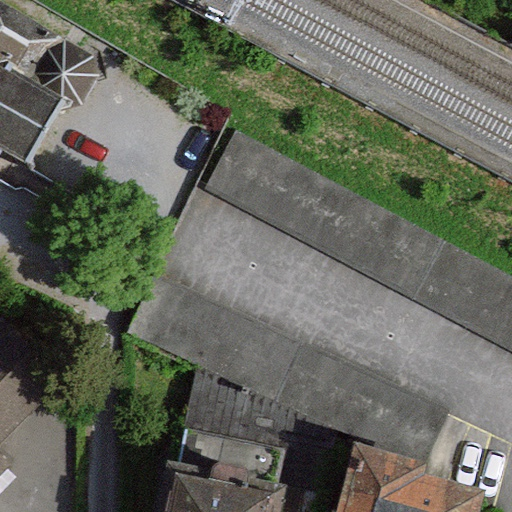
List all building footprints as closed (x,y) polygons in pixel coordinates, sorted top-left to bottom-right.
[(0,151),(1,150),(22,162),(55,104),(73,114),(80,102),(94,78),(103,61),(89,53),(0,2),(0,151)] [(511,280),(237,135),(208,190),(511,350),(511,280)] [(125,334),(194,366),(329,428),(421,469),(449,408),(153,273),(125,334)] [(0,470),(5,464),(0,459),(0,444),(61,382),(0,324),(0,470)] [(268,511),(275,483),(315,492),(329,428),(194,366),(161,511),(268,511)] [(332,511),(466,511),(471,493),(418,480),(419,472),(347,454),(332,511)]
